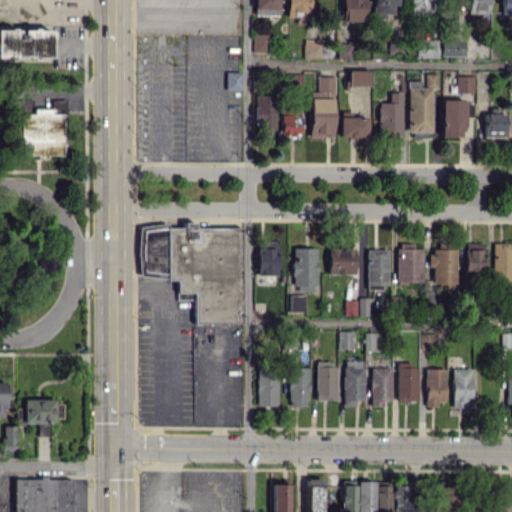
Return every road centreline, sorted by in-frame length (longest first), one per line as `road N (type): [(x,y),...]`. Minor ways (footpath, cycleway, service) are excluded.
road 1 (residential): [(511,174),(113,172)]
road 2 (residential): [(113,215),(511,213)]
road 3 (residential): [(114,446),(511,449)]
road 4 (secondary): [(112,0),(113,382)]
road 5 (residential): [(0,185),(54,200),(80,258),(69,295),(48,324),(0,336)]
